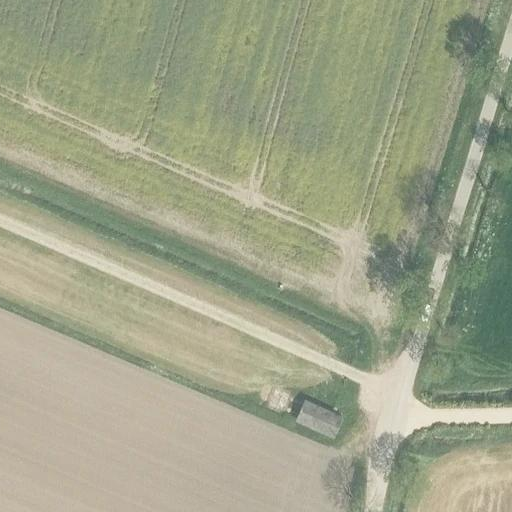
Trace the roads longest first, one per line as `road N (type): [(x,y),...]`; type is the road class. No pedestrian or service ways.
road 1 (unclassified): [(373,511),(393,411),(511,36)]
road 2 (track): [(399,394),(0,223)]
